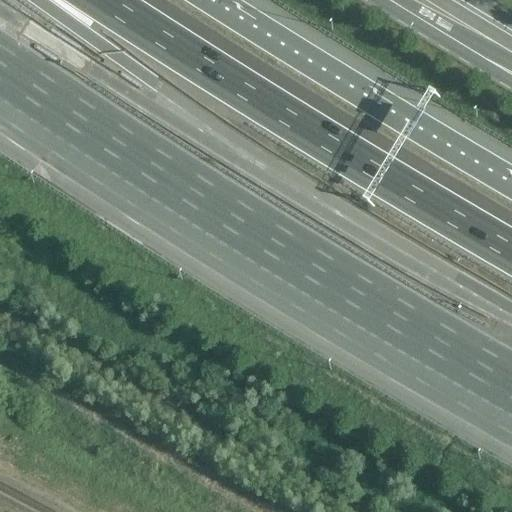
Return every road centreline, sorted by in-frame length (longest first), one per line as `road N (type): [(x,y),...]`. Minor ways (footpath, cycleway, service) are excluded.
road 1 (motorway): [(0,63),(230,215),(511,382)]
road 2 (motorway): [(0,11),(376,246),(511,314)]
road 3 (motorway): [(511,314),(218,129),(39,0)]
road 4 (motorway): [(511,254),(101,0)]
road 5 (motorway): [(511,194),(196,0)]
road 6 (secondary): [(378,0),(511,81)]
